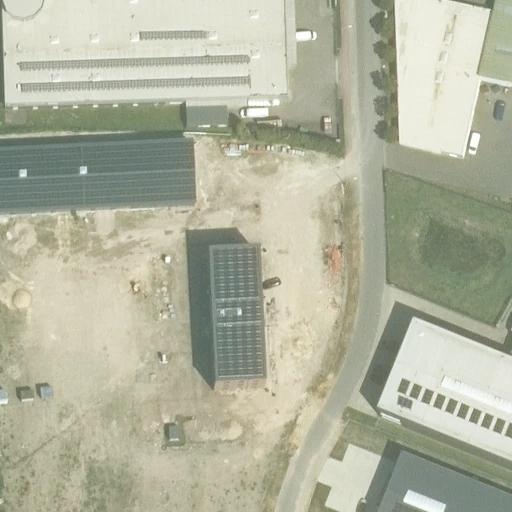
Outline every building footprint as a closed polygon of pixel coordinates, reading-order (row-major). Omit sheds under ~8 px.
[(4,0),(3,9),(2,9),(5,111),(288,102),(284,0),(4,0)] [(495,16),(426,0),(393,0),(399,148),(442,158),(443,155),(463,160),(481,81),(495,16)] [(511,0),(498,0),(495,16),(481,81),(511,88),(511,0)] [(191,142),(0,150),(0,214),(194,205),(191,142)] [(263,245),(199,248),(207,397),(271,394),(263,245)] [(511,366),(416,328),(380,418),(511,471),(511,366)] [(511,511),(511,496),(405,454),(381,511),(511,511)]
